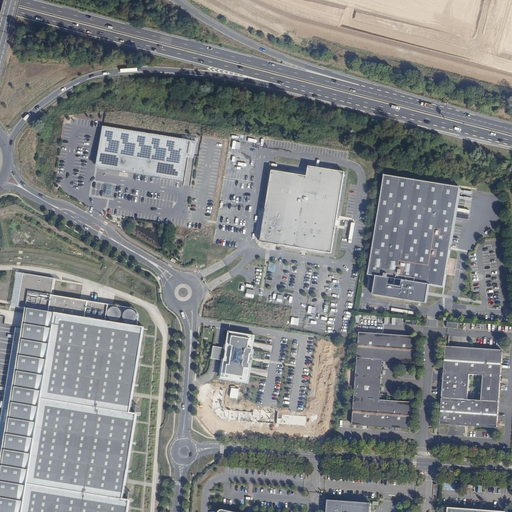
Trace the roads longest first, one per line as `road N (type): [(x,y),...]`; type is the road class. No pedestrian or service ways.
road 1 (trunk): [(364,89),(14,0)]
road 2 (trunk): [(7,150),(30,112),(101,73),(164,69),(321,90)]
road 3 (trunk): [(0,7),(321,90)]
road 4 (tertiary): [(511,469),(214,447)]
road 5 (trunk): [(364,89),(246,44),(174,0)]
road 6 (trunk): [(321,90),(511,139)]
road 7 (tertiary): [(181,278),(69,206),(47,203)]
road 8 (trunk): [(511,128),(364,89)]
road 9 (tertiary): [(47,203),(153,266),(167,290)]
